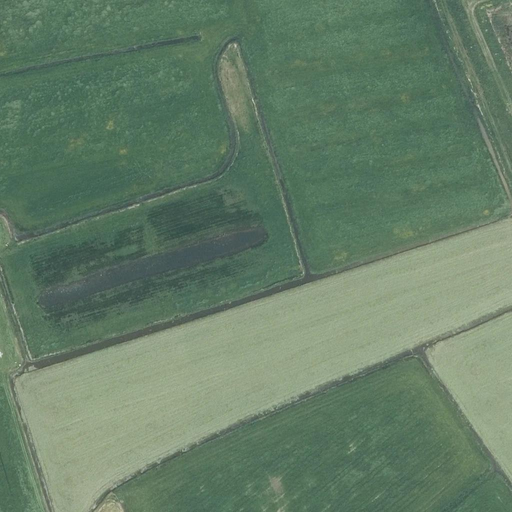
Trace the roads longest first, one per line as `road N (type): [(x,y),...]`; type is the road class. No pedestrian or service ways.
road 1 (track): [(500,194),(487,212),(328,262),(311,260),(314,242),(333,259)]
road 2 (track): [(506,221),(418,0)]
